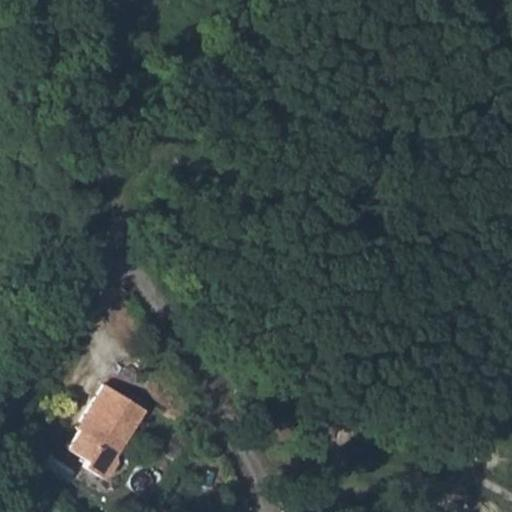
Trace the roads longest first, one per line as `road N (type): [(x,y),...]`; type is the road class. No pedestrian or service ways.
road 1 (track): [(107,244),(265,407),(436,482)]
road 2 (unclassified): [(117,186),(107,244),(0,407)]
road 3 (track): [(117,186),(21,0)]
